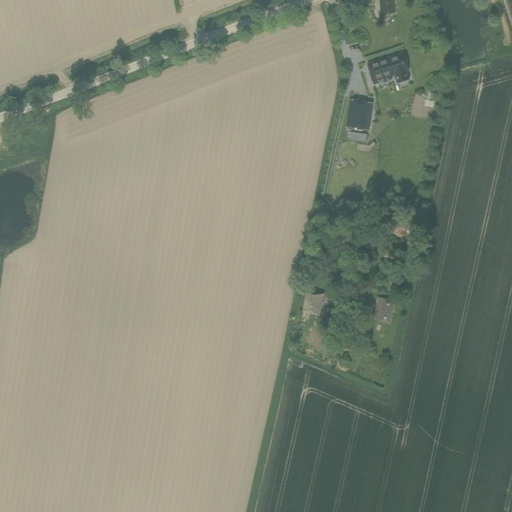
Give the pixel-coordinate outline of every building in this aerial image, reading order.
[(395,77),(397,83),(409,79),(407,71),(409,70),(403,52),(368,63),(374,84),(395,77)] [(346,127),(369,130),(373,102),(349,99),(346,127)] [(328,240),(337,243),(341,228),(332,226),(328,240)] [(303,311),(319,315),(324,293),(307,290),(303,311)] [(354,297),(351,309),(358,311),(361,299),(354,297)] [(390,323),(393,312),(395,301),(379,297),(374,320),(390,323)]
